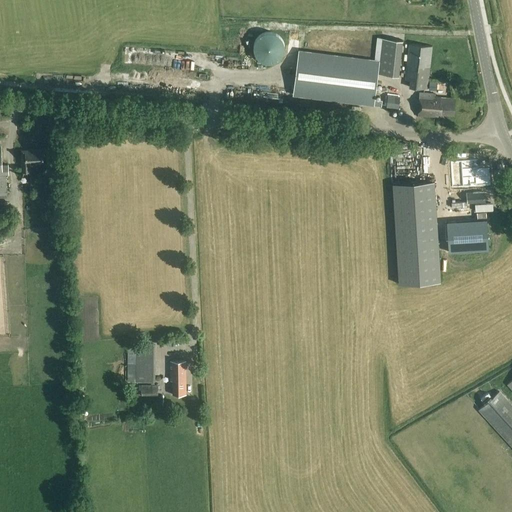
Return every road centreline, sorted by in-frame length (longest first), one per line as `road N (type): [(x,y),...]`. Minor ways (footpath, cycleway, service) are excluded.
road 1 (unclassified): [(501,134),(451,138),(0,105)]
road 2 (tertiary): [(501,134),(472,0)]
